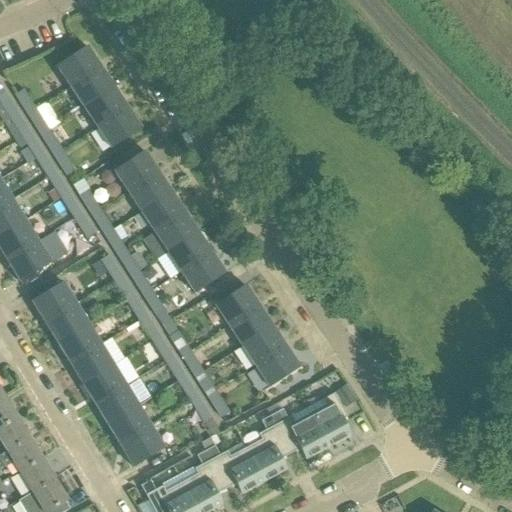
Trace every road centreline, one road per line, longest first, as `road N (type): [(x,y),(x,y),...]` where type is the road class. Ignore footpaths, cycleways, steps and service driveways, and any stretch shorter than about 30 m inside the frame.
road 1 (residential): [(415,451),(107,0)]
road 2 (residential): [(117,511),(0,314)]
road 3 (residential): [(310,511),(415,451)]
